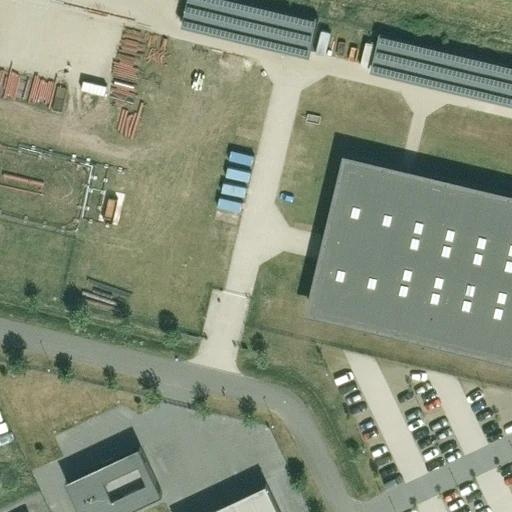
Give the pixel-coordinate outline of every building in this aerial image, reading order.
[(204,0),(198,25),(323,56),(332,17),(263,0),(204,0)] [(511,101),(511,58),(377,27),(368,67),(511,101)] [(324,249),(310,309),(511,356),(511,186),(411,162),(348,148),(324,249)] [(141,443),(63,479),(78,511),(120,511),(163,493),(141,443)] [(280,511),(266,481),(200,511),(280,511)]
